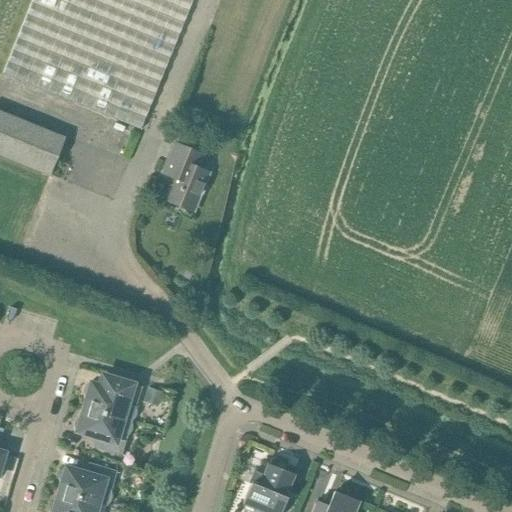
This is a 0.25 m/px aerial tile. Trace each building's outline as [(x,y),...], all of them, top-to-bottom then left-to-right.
[(139,130),(139,129),(191,0),(31,0),(1,74),(139,130)] [(0,156),(49,176),(64,138),(0,112),(0,156)] [(201,155),(173,144),(161,174),(172,178),(163,201),(191,212),(197,196),(200,194),(203,187),(202,184),(207,173),(192,167),(197,155),(200,156),(201,155)] [(83,408),(131,423),(130,421),(132,419),(134,416),(135,414),(135,410),(135,408),(141,387),(99,375),(95,385),(88,383),(85,385),(83,388),(82,391),(82,394),(83,397),(86,398),(83,408)] [(147,389),(143,403),(157,407),(161,393),(147,389)] [(131,425),(131,423),(83,408),(80,417),(78,416),(75,419),(74,421),(73,424),(73,427),(74,430),(76,431),(99,439),(96,450),(120,457),(126,437),(128,435),(130,432),(131,428),(131,425)] [(58,493),(105,507),(108,504),(110,500),(111,498),(110,495),(110,492),(116,471),(91,464),(88,475),(63,468),(60,470),(59,473),(58,475),(58,479),(58,482),(61,482),(58,493)] [(283,497),(292,476),(268,466),(263,476),(253,472),(248,484),(250,484),(242,505),(258,511),(280,511),(286,499),(283,497)] [(105,507),(58,493),(55,502),(53,501),(50,503),(49,506),(48,509),(48,511),(47,511),(97,511),(100,505),(105,507)] [(353,511),(358,503),(333,493),(327,507),(315,502),(310,511),(353,511)]
